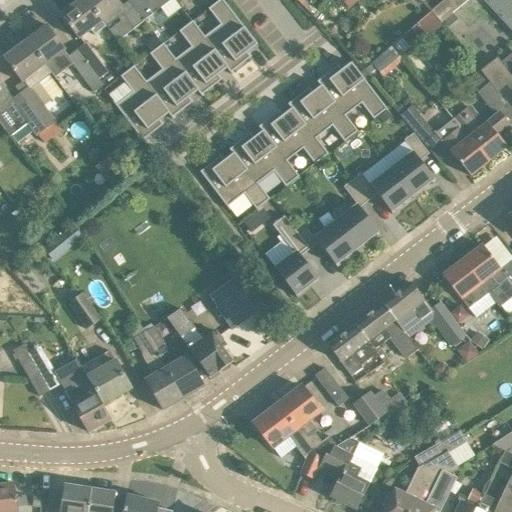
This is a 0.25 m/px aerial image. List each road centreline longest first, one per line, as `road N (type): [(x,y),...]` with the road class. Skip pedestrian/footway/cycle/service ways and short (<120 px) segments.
road 1 (tertiary): [(182,427),(225,403),(511,180)]
road 2 (tertiary): [(0,452),(106,454),(182,427)]
road 3 (residential): [(175,150),(304,49)]
road 4 (residential): [(267,511),(214,481),(182,427)]
